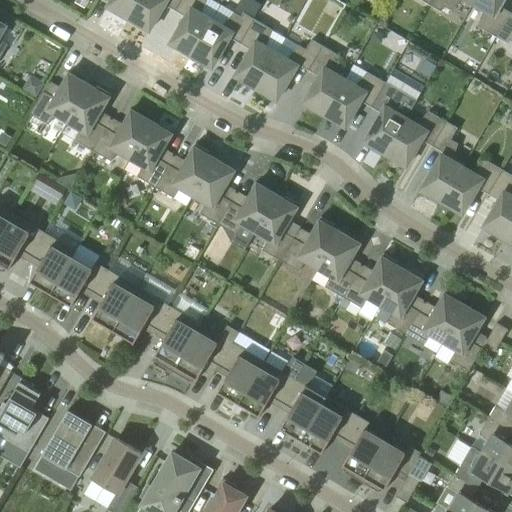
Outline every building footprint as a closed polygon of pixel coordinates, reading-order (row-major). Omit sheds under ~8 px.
[(109,9),(128,20),(140,0),(111,0),(108,6),(110,8),(109,9)] [(140,0),(128,20),(147,31),(148,29),(150,31),(165,4),(176,11),(182,0),(140,0)] [(206,0),(182,0),(176,11),(186,17),(171,43),(173,44),(172,46),(191,57),(213,21),(202,14),(206,0)] [(469,0),(474,2),(475,0),(433,0),(431,4),(442,11),(445,6),(452,10),(460,0),(469,0)] [(475,0),(474,2),(484,8),(479,26),(496,36),(510,13),(499,6),(502,0),(475,0)] [(222,26),(213,21),(191,57),(209,68),(210,66),(212,67),(230,37),(240,43),(256,20),(244,12),(241,16),(234,12),(222,26)] [(511,13),(510,13),(496,36),(508,43),(511,38),(511,13)] [(273,30),(256,20),(240,43),(251,50),(236,76),(238,77),(237,79),(255,90),(278,54),(266,47),(273,30)] [(0,39),(0,34),(5,26),(0,22),(0,59),(9,44),(0,39)] [(309,70),(324,46),(312,39),(306,49),(299,45),(287,59),(278,54),(255,90),(274,101),(275,99),(277,100),(298,64),(309,70)] [(341,56),(324,46),(309,70),(319,76),(304,103),(306,104),(305,105),(324,116),(346,80),(335,74),(341,56)] [(429,78),(436,65),(426,59),(418,72),(429,78)] [(419,94),(424,82),(394,69),(389,81),(419,94)] [(54,115),(67,122),(90,85),(68,72),(67,73),(68,74),(54,97),(43,91),(30,114),(49,125),(54,115)] [(361,101),(371,107),(386,83),(367,72),(356,86),(346,80),(324,116),(343,127),(344,126),(345,127),(361,101)] [(35,94),(42,82),(30,75),(23,87),(35,94)] [(397,89),(386,83),(371,107),(382,113),(365,142),(367,143),(366,144),(385,155),(407,119),(396,113),(402,96),(395,91),(397,89)] [(75,140),(93,151),(106,128),(96,122),(112,94),(110,92),(109,93),(98,86),(96,88),(90,85),(67,122),(80,130),(75,140)] [(117,152),(130,159),(152,121),(131,109),(130,110),(131,110),(117,134),(106,128),(93,151),(111,161),(117,152)] [(417,125),(407,119),(385,155),(404,166),(405,165),(407,166),(422,140),(433,146),(448,122),(429,111),(417,125)] [(137,176),(156,187),(169,165),(158,159),(175,130),(173,129),(172,130),(160,123),(159,125),(152,121),(130,159),(143,167),(137,176)] [(458,128),(448,122),(433,146),(443,152),(421,190),(423,191),(422,192),(441,203),(464,167),(452,161),(458,144),(451,139),(458,128)] [(0,142),(5,146),(9,138),(4,135),(0,134),(0,142)] [(180,188),(193,196),(215,158),(208,154),(210,152),(198,145),(198,144),(196,143),(180,171),(169,165),(156,187),(174,198),(180,188)] [(200,213),(218,224),(232,201),(221,195),(235,171),(236,172),(237,171),(215,158),(193,196),(205,203),(200,213)] [(473,173),(464,167),(441,203),(460,214),(461,213),(463,214),(478,188),(489,194),(504,170),(485,159),(473,173)] [(511,174),(504,170),(489,194),(499,200),(484,226),(486,228),(485,229),(503,240),(511,226),(511,174)] [(80,176),(77,174),(58,177),(57,180),(72,189),(80,176)] [(245,250),(255,233),(277,195),(256,182),(255,183),(256,184),(242,208),(232,201),(218,224),(223,227),(232,243),(245,250)] [(71,192),(65,203),(76,210),(83,198),(71,192)] [(263,250),(281,261),(294,238),(283,232),(300,204),(298,202),(297,203),(285,196),(284,198),(277,195),(255,233),(268,240),(263,250)] [(0,236),(14,214),(0,205),(0,236)] [(45,232),(14,214),(0,236),(0,270),(4,272),(4,271),(3,271),(5,267),(8,269),(8,270),(9,270),(21,250),(31,256),(45,232)] [(305,262),(318,269),(340,231),(334,227),(335,225),(323,218),(323,217),(321,216),(305,244),(294,238),(281,261),(299,271),(305,262)] [(511,226),(503,240),(511,245),(511,226)] [(325,287),(343,297),(357,275),(346,269),(360,245),(361,245),(362,244),(340,231),(318,269),(331,277),(325,287)] [(51,294),(72,258),(77,250),(45,232),(31,256),(42,262),(29,282),(31,283),(31,282),(51,294)] [(367,298),(380,306),(403,268),(396,264),(397,262),(385,255),(386,254),(384,253),(367,281),(357,275),(343,297),(362,308),(367,298)] [(92,269),(72,258),(51,294),(71,305),(70,306),(71,307),(83,286),(94,292),(108,269),(96,262),(92,269)] [(388,323),(406,334),(419,311),(409,305),(423,281),(424,282),(424,281),(403,268),(380,306),(393,314),(388,323)] [(94,319),(113,330),(139,287),(108,269),(94,292),(104,298),(92,319),(93,320),(94,319)] [(134,344),(146,323),(157,329),(170,305),(139,287),(113,330),(133,342),(133,343),(134,344)] [(430,335),(443,343),(466,305),(459,301),(460,299),(448,292),(449,291),(446,289),(430,318),(419,311),(406,334),(424,345),(430,335)] [(173,372),(198,331),(202,324),(170,305),(157,329),(167,335),(155,356),(156,356),(159,357),(157,361),(156,360),(155,361),(173,372)] [(466,305),(443,343),(456,350),(450,360),(469,371),(482,348),(471,342),(485,318),(486,319),(487,317),(466,305)] [(497,323),(484,345),(495,352),(508,329),(497,323)] [(219,366),(233,342),(239,332),(228,325),(218,343),(198,331),(173,372),(191,382),(192,381),(191,381),(193,377),(196,379),(195,380),(197,380),(209,360),(219,366)] [(239,404),(265,361),(233,342),(219,366),(229,372),(217,392),(218,393),(219,392),(239,404)] [(385,371),(394,355),(384,350),(375,366),(385,371)] [(0,391),(12,371),(10,370),(0,364),(0,363),(5,354),(0,351),(0,391)] [(346,367),(355,373),(361,362),(352,357),(346,367)] [(282,402),(296,379),(265,361),(239,404),(259,415),(258,416),(259,417),(271,396),(282,402)] [(327,397),(308,386),(317,371),(305,363),(296,379),(282,402),(292,408),(280,429),(281,430),(281,429),(301,441),(323,404),(327,397)] [(385,377),(379,386),(392,393),(398,384),(385,377)] [(0,436),(16,446),(8,460),(20,467),(49,418),(32,408),(41,394),(33,389),(35,386),(22,378),(7,404),(3,402),(0,407),(0,424),(4,427),(0,434),(0,436)] [(447,407),(453,396),(441,390),(435,401),(447,407)] [(511,401),(506,411),(496,405),(489,417),(511,430),(511,429),(511,401)] [(343,416),(323,404),(301,441),(321,452),(321,453),(322,454),(334,433),(344,439),(358,415),(347,409),(343,416)] [(85,420),(68,410),(42,455),(80,477),(106,432),(104,431),(103,433),(104,433),(101,438),(81,426),(85,420)] [(343,471),(361,482),(385,441),(366,429),(370,422),(358,415),(344,439),(355,445),(343,466),(344,466),(344,465),(347,467),(345,471),(344,470),(343,471)] [(488,442),(482,452),(511,469),(511,443),(506,440),(511,430),(489,417),(479,434),(488,442)] [(461,460),(470,444),(458,437),(449,453),(461,460)] [(117,438),(93,479),(86,491),(110,505),(107,509),(112,511),(124,511),(139,487),(138,487),(137,489),(125,482),(142,453),(117,438)] [(407,476),(409,474),(421,452),(410,446),(405,453),(385,441),(361,482),(379,492),(380,491),(379,491),(381,487),(384,489),(383,490),(385,490),(397,470),(407,476)] [(436,450),(428,446),(424,454),(431,458),(436,450)] [(146,499),(143,504),(156,511),(188,511),(207,482),(195,475),(199,468),(173,452),(152,487),(148,484),(141,496),(146,499)] [(511,469),(482,452),(472,470),(462,464),(455,475),(477,488),(483,478),(508,493),(511,485),(511,469)] [(407,476),(407,477),(396,496),(407,503),(420,480),(409,474),(407,476)] [(459,493),(448,511),(450,511),(494,511),(471,499),(477,488),(455,475),(448,487),(459,493)] [(237,511),(247,496),(235,489),(237,486),(223,478),(218,486),(221,488),(207,511),(237,511)]
